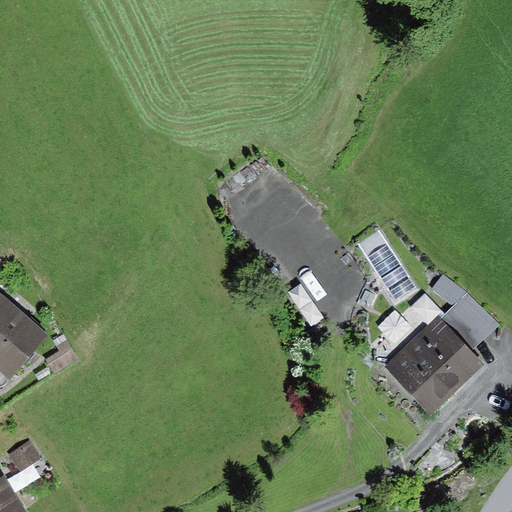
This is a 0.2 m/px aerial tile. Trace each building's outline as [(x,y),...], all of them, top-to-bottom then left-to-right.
[(453,306),(441,319),(472,352),(500,325),(468,293),(444,274),(432,289),(453,306)] [(0,370),(10,379),(48,334),(0,293),(0,370)] [(400,341),(417,325),(400,308),(383,324),(400,341)] [(432,415),(484,365),(472,352),(441,319),(439,317),(386,367),(432,415)] [(57,374),(79,359),(66,341),(57,348),(60,352),(48,361),(57,374)] [(21,472),(42,459),(31,441),(10,455),(21,472)] [(0,511),(25,511),(3,476),(0,478),(0,511)]
